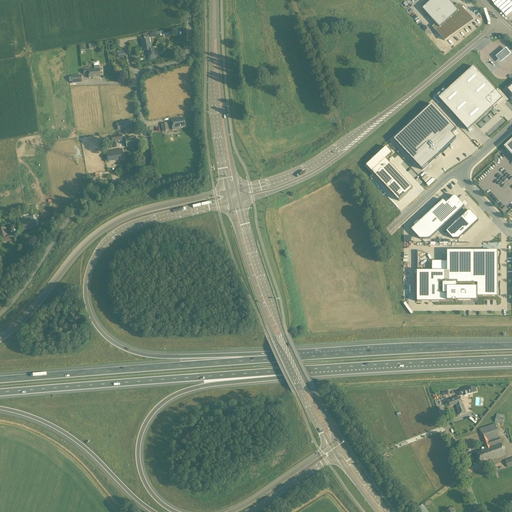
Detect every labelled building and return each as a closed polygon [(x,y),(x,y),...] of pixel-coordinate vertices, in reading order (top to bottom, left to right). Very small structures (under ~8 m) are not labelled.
[(455,7),(448,0),(432,0),(422,9),(436,24),(432,27),(444,41),(471,17),(465,11),(467,10),(466,10),(463,7),(464,7),(463,6),(462,8),(459,4),(455,7)] [(141,42),(143,51),(146,50),(151,49),(149,38),(140,40),(141,42)] [(506,49),(496,57),(501,63),(511,55),(506,49)] [(94,66),(94,69),(89,70),(88,68),(83,69),(83,75),(89,74),(89,78),(100,77),(99,66),(94,66)] [(447,91),(439,98),(468,131),(503,99),(496,91),(474,67),(447,91)] [(433,104),(394,140),(422,170),(456,138),(452,134),(456,130),(433,104)] [(173,130),(179,128),(179,127),(185,126),(183,117),(177,119),(177,118),(171,119),(173,130)] [(166,118),(160,119),(162,132),(168,131),(166,118)] [(117,124),(118,131),(131,129),(130,122),(117,124)] [(123,139),(124,143),(126,142),(127,147),(137,145),(136,137),(123,139)] [(383,151),(366,166),(399,201),(406,195),(413,188),(398,172),(386,160),(388,158),(393,154),(386,147),(383,151)] [(106,151),(108,162),(124,160),(122,149),(106,151)] [(443,200),(411,230),(420,239),(430,239),(465,207),(455,196),(446,203),(443,200)] [(463,217),(446,232),(453,239),(459,239),(472,227),(472,226),(478,220),(469,211),(463,217)] [(36,228),(33,220),(22,222),(20,214),(16,215),(18,223),(20,232),(36,228)] [(13,234),(7,235),(5,228),(0,229),(0,243),(14,240),(13,234)] [(417,272),(417,302),(463,302),(478,302),(478,297),(498,297),(498,252),(478,252),(478,279),(468,279),(468,252),(448,252),(448,261),(448,272),(432,272),(418,272),(417,272)] [(470,387),(458,389),(460,396),(472,393),(470,387)] [(466,413),(461,397),(448,401),(448,402),(450,407),(456,405),(459,413),(460,415),(466,413)] [(496,414),(495,422),(503,424),(505,416),(496,414)] [(486,449),(477,452),(481,462),(490,459),(490,460),(506,455),(496,426),(495,424),(479,429),(480,432),(480,433),(481,435),(485,447),(486,449)]
